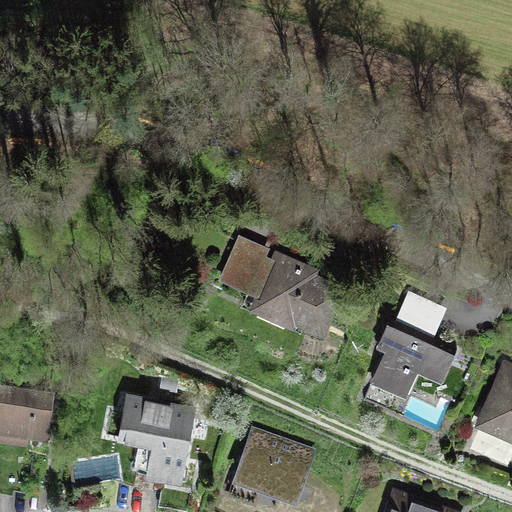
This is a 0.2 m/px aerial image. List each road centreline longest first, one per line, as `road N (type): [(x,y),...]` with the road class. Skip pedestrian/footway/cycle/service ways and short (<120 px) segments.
road 1 (track): [(0,307),(85,321),(138,340),(511,500)]
road 2 (unclassified): [(0,121),(60,118),(110,129),(511,292)]
